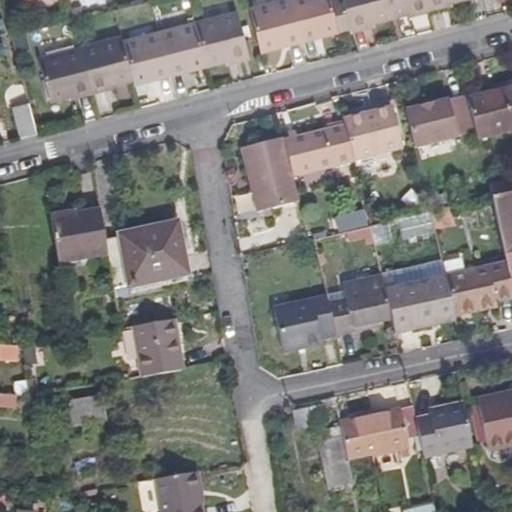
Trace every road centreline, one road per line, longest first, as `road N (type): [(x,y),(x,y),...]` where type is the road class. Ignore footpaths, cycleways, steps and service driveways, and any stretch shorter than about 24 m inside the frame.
road 1 (residential): [(511,29),(193,113)]
road 2 (residential): [(240,393),(193,113)]
road 3 (residential): [(511,340),(240,393)]
road 4 (residential): [(193,113),(0,167)]
road 5 (residential): [(261,511),(240,393)]
